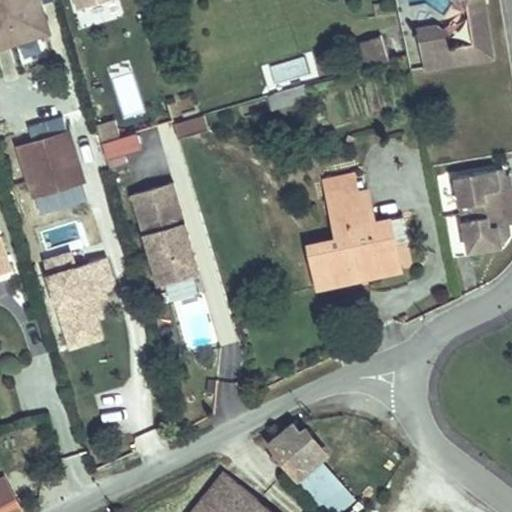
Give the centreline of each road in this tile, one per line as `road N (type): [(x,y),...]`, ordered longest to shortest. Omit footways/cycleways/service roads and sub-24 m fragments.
road 1 (residential): [(76,511),(327,384)]
road 2 (unclassified): [(511,507),(430,447),(411,415)]
road 3 (residential): [(413,354),(511,285)]
